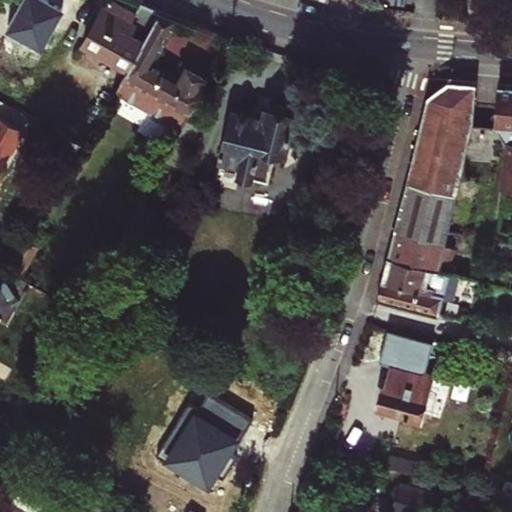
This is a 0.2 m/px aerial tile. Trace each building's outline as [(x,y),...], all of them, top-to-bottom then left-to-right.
[(94,54),(126,72),(149,30),(159,12),(139,4),(134,14),(110,0),(109,0),(106,8),(103,6),(82,43),(96,51),(94,54)] [(149,30),(164,39),(167,41),(178,20),(159,12),(149,30)] [(126,72),(114,92),(179,128),(189,111),(207,78),(182,64),(175,77),(150,63),(164,39),(149,30),(126,72)] [(447,78),(430,91),(390,258),(440,268),(463,155),(469,121),(471,121),(473,81),(447,78)] [(511,83),(498,83),(494,122),(471,121),(469,121),(463,155),(511,162),(511,83)] [(238,173),(267,180),(275,151),(279,152),(286,146),(288,140),(291,142),(295,127),(289,125),(292,114),(287,113),(284,107),(274,104),(269,108),(266,108),(264,119),(252,116),(232,112),(220,162),(239,167),(238,173)] [(264,119),(266,108),(254,105),(252,116),(264,119)] [(203,119),(189,111),(179,128),(174,138),(164,156),(178,163),(203,119)] [(0,175),(24,132),(0,118),(0,175)] [(141,198),(117,242),(136,252),(160,208),(141,198)] [(390,258),(380,300),(439,316),(445,295),(454,297),(460,273),(440,268),(390,258)] [(429,341),(389,330),(381,361),(395,365),(421,372),(423,363),(429,341)] [(419,417),(433,365),(423,363),(421,372),(395,365),(380,406),(419,417)] [(361,506),(384,511),(391,511),(393,509),(403,511),(432,511),(434,506),(455,511),(494,511),(500,493),(403,467),(396,492),(367,484),(361,506)]
